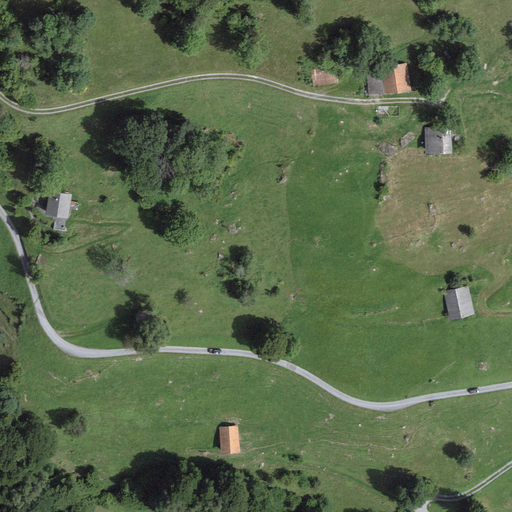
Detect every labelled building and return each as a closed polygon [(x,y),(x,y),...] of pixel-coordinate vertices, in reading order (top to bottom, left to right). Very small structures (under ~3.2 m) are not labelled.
[(368,68),(370,91),(408,87),(406,63),(382,66),(368,68)] [(338,70),(311,73),(313,87),(339,83),(338,70)] [(426,128),(426,149),(450,148),(449,127),(426,128)] [(51,191),(48,211),(68,214),(71,194),(51,191)] [(445,290),(450,316),(473,311),(467,285),(445,290)] [(221,425),(222,450),(239,448),(237,424),(221,425)]
